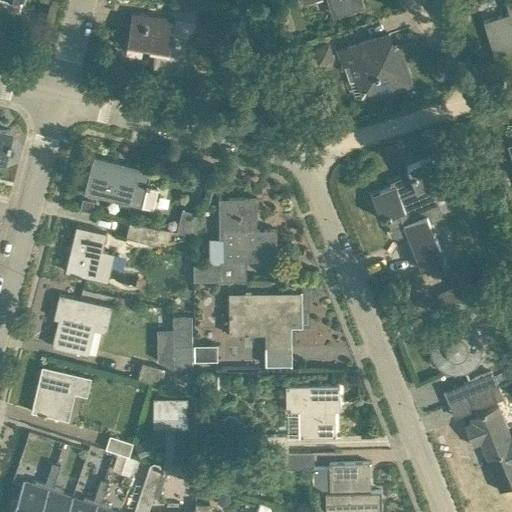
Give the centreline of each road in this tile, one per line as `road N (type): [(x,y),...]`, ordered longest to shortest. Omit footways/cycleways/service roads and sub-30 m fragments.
road 1 (unclassified): [(448,511),(314,179),(301,164)]
road 2 (unclassified): [(301,164),(279,149),(61,99)]
road 3 (residential): [(0,328),(61,99)]
road 4 (residential): [(301,164),(325,145),(473,101)]
